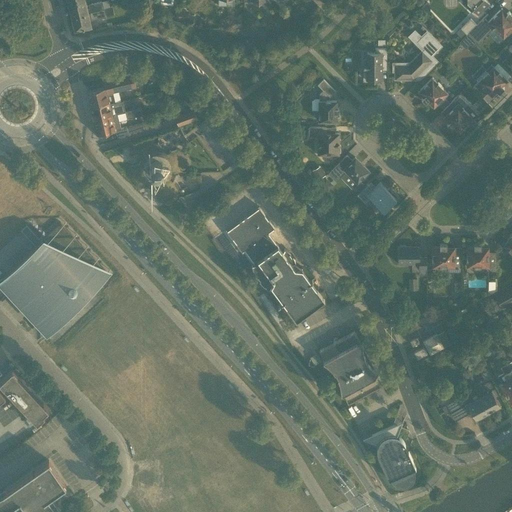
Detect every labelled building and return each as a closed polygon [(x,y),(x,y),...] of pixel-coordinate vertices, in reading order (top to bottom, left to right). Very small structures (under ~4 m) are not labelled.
[(70,12),(72,16),(104,9),(104,8),(110,7),(108,0),(106,0),(105,0),(89,4),(90,8),(87,8),(85,0),(75,0),(68,2),(70,12)] [(155,10),(152,0),(144,0),(148,11),(155,10)] [(467,0),(467,2),(473,8),(472,9),(477,15),(489,3),(486,0),(467,0)] [(477,24),(469,32),(478,42),(492,28),(497,33),(498,32),(503,38),(511,28),(511,18),(511,14),(509,11),(507,13),(502,8),(488,22),(484,17),(477,24)] [(106,16),(104,9),(72,16),(73,20),(75,30),(91,26),(90,20),(106,16)] [(178,10),(178,19),(188,20),(189,11),(178,10)] [(467,34),(469,32),(477,24),(470,18),(460,28),(466,33),(467,34)] [(395,65),(395,72),(395,79),(411,79),(418,71),(422,76),(427,71),(437,61),(431,55),(441,46),(427,31),(417,41),(424,48),(408,65),(395,65)] [(466,33),(463,36),(470,43),(473,46),(478,42),(469,32),(467,34),(466,33)] [(381,79),(381,70),(381,65),(387,65),(387,48),(375,48),(375,52),(367,52),(367,59),(363,59),(363,70),(367,71),(367,79),(370,79),(370,81),(377,81),(377,79),(381,79)] [(504,58),(500,54),(496,58),(500,62),(504,58)] [(478,82),(472,88),(482,98),(488,92),(492,96),(497,90),(499,93),(504,87),(502,85),(507,80),(493,66),(488,71),(482,76),(483,76),(478,82)] [(87,91),(90,106),(109,102),(112,102),(112,103),(121,101),(118,91),(127,89),(136,87),(133,73),(103,80),(105,87),(87,91)] [(432,77),(419,91),(418,91),(423,97),(421,99),(426,104),(428,102),(434,107),(448,93),(442,88),(443,87),(438,82),(437,83),(432,77)] [(335,123),(335,121),(336,121),(336,114),(339,114),(339,107),(336,107),(336,101),(326,101),(326,96),(328,95),(330,96),(335,90),(323,78),(318,84),(323,90),(319,94),(319,101),(319,110),(316,110),(316,119),(319,119),(319,121),(327,121),(327,123),(335,123)] [(174,90),(164,92),(166,98),(175,96),(180,95),(179,94),(178,94),(174,90)] [(453,108),(444,116),(444,117),(449,122),(447,124),(452,129),(454,127),(459,132),(473,118),(468,113),(464,108),(467,105),(457,95),(449,104),(453,108)] [(90,106),(93,119),(117,113),(125,112),(123,101),(121,101),(112,103),(112,102),(109,102),(90,106)] [(197,118),(194,110),(176,116),(179,125),(197,118)] [(118,118),(117,113),(93,119),(97,134),(121,129),(118,118)] [(134,124),(127,126),(129,135),(137,132),(148,128),(145,121),(134,124)] [(331,154),(339,154),(339,153),(340,152),(340,147),(339,147),(339,133),(326,133),(326,127),(308,127),(308,136),(317,136),(317,154),(322,154),(322,157),(325,160),(329,160),(331,157),(331,154)] [(159,131),(161,149),(181,147),(179,128),(159,131)] [(365,177),(368,174),(367,173),(369,171),(355,157),(345,167),(340,161),(328,172),(336,180),(345,171),(357,183),(362,179),(365,177)] [(149,167),(148,171),(149,174),(152,177),(155,179),(159,179),(162,177),(165,174),(166,171),(165,167),(162,164),(159,162),(155,162),(152,164),(149,167)] [(317,179),(325,175),(320,166),(312,170),(317,179)] [(328,190),(333,184),(325,177),(320,182),(328,190)] [(370,197),(383,211),(390,205),(391,206),(398,198),(388,188),(387,189),(380,182),(373,189),(368,184),(357,195),(365,202),(370,197)] [(281,302),(282,302),(282,303),(283,302),(296,320),(324,299),(323,297),(325,297),(326,297),(324,290),(323,290),(323,291),(319,292),(311,281),(302,269),(294,268),(291,264),(295,263),(295,264),(295,261),(294,259),(293,256),(292,257),(290,254),(290,253),(288,251),(286,250),(284,248),(284,249),(282,251),(268,232),(274,228),(275,228),(259,206),(258,207),(259,207),(227,230),(226,230),(242,252),(243,252),(243,251),(245,250),(255,265),(252,266),(252,265),(253,272),(257,278),(258,277),(260,281),(259,281),(261,284),(264,286),(266,288),(270,290),(270,289),(272,286),(283,301),(281,302)] [(37,244),(3,276),(15,289),(11,293),(47,331),(86,295),(82,291),(88,286),(92,290),(109,274),(60,222),(43,238),(78,275),(78,276),(76,277),(42,241),(37,245),(37,244)] [(454,247),(447,247),(447,244),(439,243),(439,247),(432,247),(432,266),(440,266),(440,267),(447,267),(447,266),(454,266),(454,272),(461,272),(461,249),(460,249),(460,250),(461,250),(461,259),(454,259),(454,247)] [(466,247),(466,266),(474,266),(474,267),(481,267),(481,266),(488,266),(488,271),(496,271),(495,251),(488,251),(488,247),(481,247),(481,244),(474,244),(474,247),(466,247)] [(398,264),(419,264),(419,275),(426,275),(426,257),(419,257),(419,247),(405,247),(405,245),(400,245),(400,247),(398,247),(398,264)] [(410,290),(417,290),(417,278),(409,278),(410,290)] [(503,308),(511,302),(511,283),(495,293),(503,308)] [(480,300),(484,307),(490,304),(487,297),(480,300)] [(433,322),(448,314),(445,307),(430,315),(433,322)] [(363,349),(363,343),(360,342),(354,331),(319,350),(324,359),(323,361),(329,366),(334,373),(335,372),(337,378),(340,386),(341,394),(343,394),(348,403),(383,384),(377,372),(378,370),(372,367),(367,362),(368,361),(364,356),(363,349)] [(430,355),(444,347),(437,333),(423,341),(430,355)] [(419,342),(416,337),(410,340),(413,346),(419,342)] [(417,359),(427,354),(424,347),(414,352),(417,359)] [(497,360),(501,366),(504,372),(498,375),(502,383),(511,400),(511,399),(511,372),(506,363),(503,356),(497,360)] [(493,376),(489,368),(484,371),(488,379),(493,376)] [(0,390),(0,402),(6,399),(2,393),(6,389),(36,421),(49,408),(12,369),(0,380),(0,382),(4,387),(0,390)] [(487,392),(480,396),(489,413),(494,410),(495,408),(495,407),(500,404),(495,395),(497,394),(490,381),(483,384),(487,392)] [(489,413),(480,396),(472,400),(468,393),(461,396),(465,404),(468,410),(471,409),(475,418),(481,415),(483,416),(489,413)] [(449,405),(442,409),(446,415),(454,414),(449,405)] [(393,425),(372,434),(372,435),(369,441),(378,444),(377,447),(377,451),(378,456),(391,478),(393,482),(397,484),(401,485),(405,485),(409,483),(412,480),(414,476),(415,472),(414,468),(411,461),(413,460),(408,450),(403,448),(405,443),(402,439),(397,436),(400,427),(393,425)] [(0,511),(52,511),(57,509),(48,497),(66,485),(49,460),(3,492),(2,493),(0,490),(0,511)]
